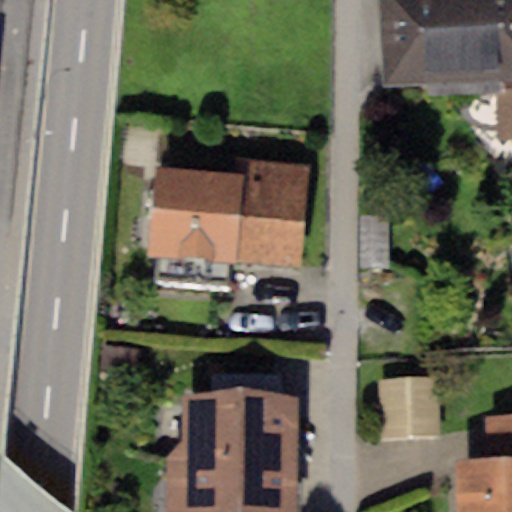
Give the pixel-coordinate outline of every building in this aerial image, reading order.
[(511,0),(377,0),(383,100),(427,97),(511,92),(511,0)] [(511,92),(427,97),(428,107),(494,104),(497,147),(511,145),(511,92)] [(244,192),(156,185),(149,267),(296,279),(305,181),(245,176),(244,192)] [(388,221),(358,222),(359,274),(388,273),(388,221)] [(438,386),(379,388),(381,446),(440,444),(438,386)] [(181,453),(165,469),(163,511),(298,511),(301,406),(183,403),(181,453)] [(511,424),(485,425),(486,475),(511,474),(511,424)] [(511,511),(511,474),(486,475),(453,476),(454,511),(511,511)]
